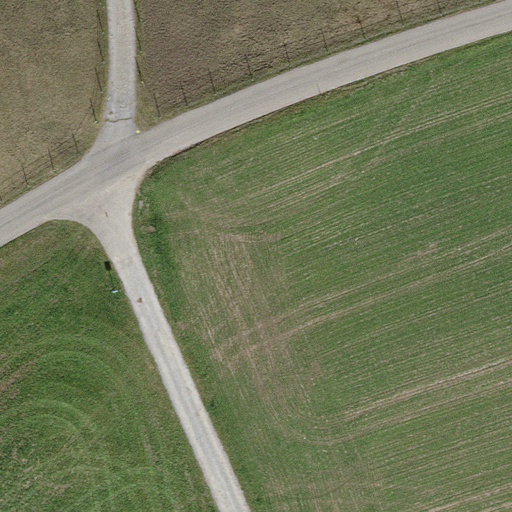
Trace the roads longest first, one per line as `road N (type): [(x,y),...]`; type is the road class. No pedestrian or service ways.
road 1 (unclassified): [(0,232),(265,100),(511,14)]
road 2 (track): [(117,0),(117,103),(93,179),(237,511)]
